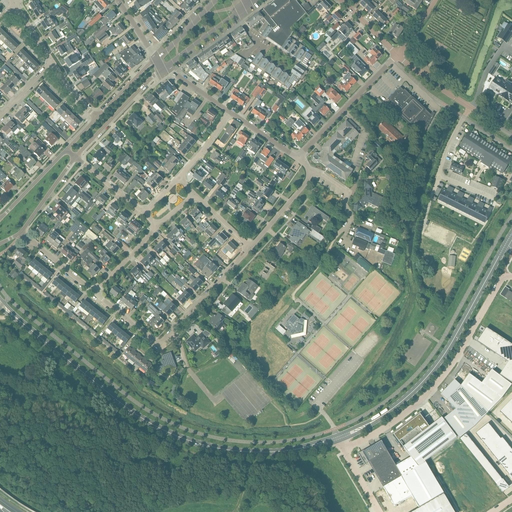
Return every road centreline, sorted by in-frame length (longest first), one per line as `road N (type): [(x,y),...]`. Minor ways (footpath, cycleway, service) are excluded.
road 1 (tertiary): [(338,438),(252,452),(186,439),(129,409),(24,325)]
road 2 (tertiary): [(505,243),(422,381),(338,438)]
road 3 (unclassified): [(511,277),(500,279),(431,389),(343,449)]
road 4 (residential): [(296,158),(397,55)]
road 5 (unclassified): [(511,134),(397,55)]
road 6 (unclassified): [(75,157),(165,66)]
road 7 (residential): [(163,339),(248,248)]
